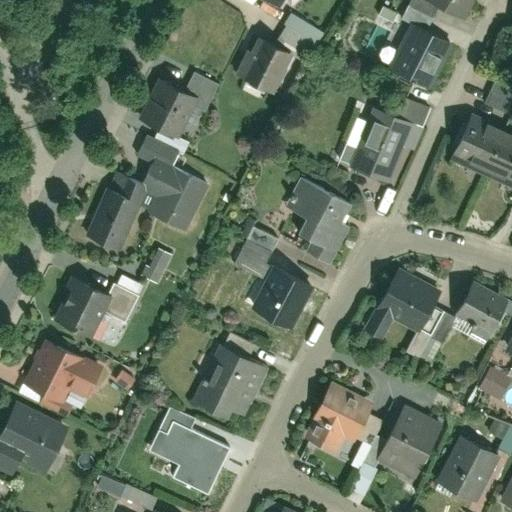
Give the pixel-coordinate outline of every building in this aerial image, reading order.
[(452,27),(464,0),(421,0),(416,11),(452,27)] [(313,48),(320,24),(284,14),(277,37),(313,48)] [(426,88),(447,43),(407,25),(386,70),(426,88)] [(292,51),(254,34),(235,77),(272,94),(292,51)] [(195,95),(155,75),(134,116),(174,136),(195,95)] [(410,123),(366,105),(341,163),(386,182),(410,123)] [(475,118),(456,160),(489,175),(508,133),(475,118)] [(511,135),(508,133),(489,175),(511,185),(511,135)] [(122,251),(148,188),(163,195),(153,217),(188,233),(210,185),(152,158),(139,184),(114,174),(88,237),(122,251)] [(350,204),(301,178),(284,211),(299,218),(291,233),(311,244),(306,254),(330,266),(351,226),(341,220),(350,204)] [(258,274),(275,236),(248,223),(231,262),(258,274)] [(152,245),(140,275),(158,281),(169,251),(152,245)] [(310,284),(269,264),(248,307),(289,327),(310,284)] [(69,273),(47,319),(112,351),(143,287),(121,276),(112,294),(69,273)] [(434,299),(391,276),(361,333),(381,344),(395,318),(418,330),(434,299)] [(489,336),(506,299),(469,282),(452,319),(489,336)] [(93,363),(42,337),(19,384),(71,409),(93,363)] [(269,367),(220,342),(195,390),(244,415),(269,367)] [(498,397),(509,377),(487,365),(476,385),(498,397)] [(355,438),(372,401),(327,380),(300,437),(328,450),(338,430),(355,438)] [(0,394),(0,454),(2,450),(48,470),(68,426),(34,410),(0,394)] [(209,497),(231,449),(191,431),(196,421),(169,409),(149,453),(179,467),(173,480),(209,497)] [(435,432),(394,412),(374,454),(415,473),(435,432)] [(485,431),(499,436),(494,447),(509,453),(511,445),(511,424),(491,416),(485,431)] [(493,452),(455,434),(432,480),(470,499),(493,452)] [(511,476),(498,500),(511,507),(511,476)] [(295,511),(273,503),(269,511),(295,511)]
